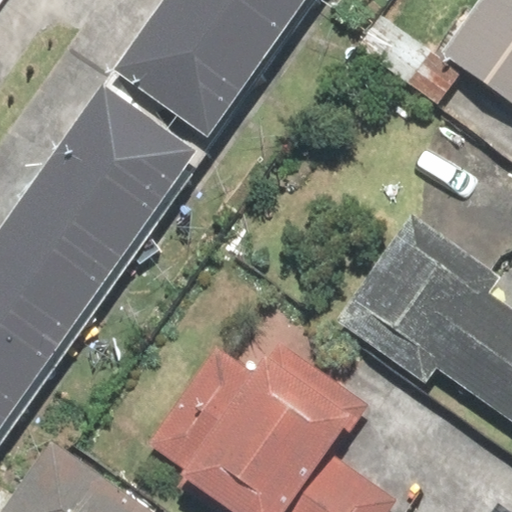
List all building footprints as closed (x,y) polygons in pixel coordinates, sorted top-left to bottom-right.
[(178,0),(113,92),(211,162),(326,0),(178,0)] [(511,109),(511,0),(488,0),(445,60),(511,109)] [(0,460),(211,162),(113,92),(0,251),(0,460)] [(511,292),(424,231),(350,336),(430,392),(440,377),(511,427),(511,292)] [(302,511),(337,461),(331,458),(366,406),(279,348),(257,380),(214,351),(147,449),(189,477),(178,493),(205,511),(302,511)] [(143,511),(55,451),(13,511),(143,511)] [(337,461),(302,511),(400,511),(404,506),(337,461)]
